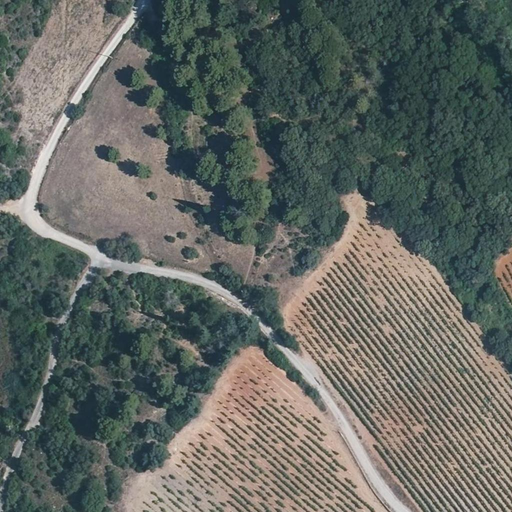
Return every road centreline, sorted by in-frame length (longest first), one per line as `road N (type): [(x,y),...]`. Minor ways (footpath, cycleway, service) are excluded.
road 1 (unclassified): [(0,511),(71,303),(106,262),(200,280),(246,306),(315,381),(403,511)]
road 2 (track): [(144,0),(71,104),(25,199),(27,217),(106,262)]
